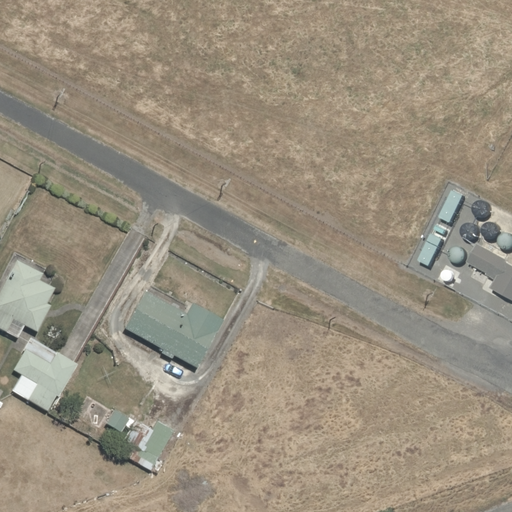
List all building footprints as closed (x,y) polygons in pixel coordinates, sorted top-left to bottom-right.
[(460,272),(511,300),(511,265),(475,245),(460,272)] [(10,256),(0,275),(0,328),(15,336),(21,325),(34,331),(48,304),(44,302),(51,287),(39,281),(43,273),(10,256)] [(143,288),(122,325),(195,367),(222,320),(189,301),(183,311),(143,288)] [(57,396),(74,362),(26,338),(10,370),(16,373),(7,390),(44,409),(52,394),(57,396)] [(127,430),(114,450),(151,469),(172,429),(155,420),(152,427),(127,414),(125,417),(110,408),(102,424),(118,433),(121,427),(127,430)]
